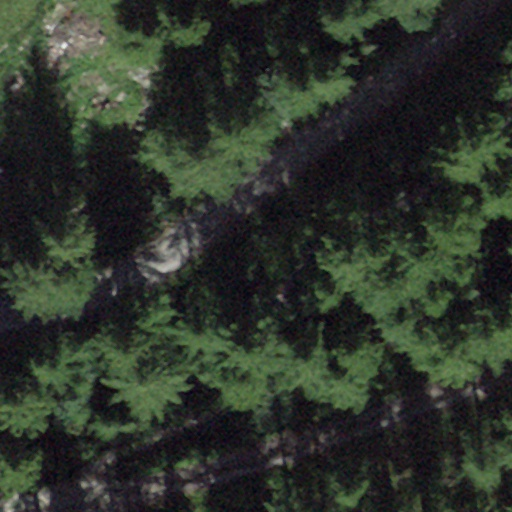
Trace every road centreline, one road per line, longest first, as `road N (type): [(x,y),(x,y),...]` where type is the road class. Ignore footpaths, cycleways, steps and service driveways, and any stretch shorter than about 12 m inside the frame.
road 1 (track): [(33,511),(298,447),(511,367)]
road 2 (track): [(466,0),(193,246)]
road 3 (track): [(193,246),(73,284),(0,296)]
